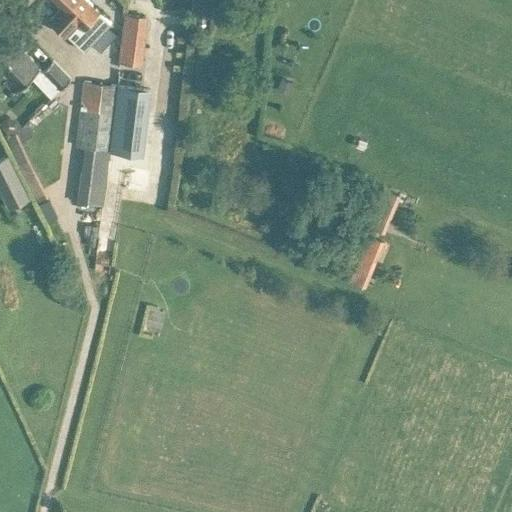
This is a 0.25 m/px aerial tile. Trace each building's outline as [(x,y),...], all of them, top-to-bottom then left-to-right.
[(55,0),(62,5),(51,17),(85,49),(111,21),(88,0),(55,0)] [(214,0),(193,0),(192,14),(213,15),(214,0)] [(139,59),(145,15),(126,12),(119,56),(139,59)] [(15,89),(40,65),(10,34),(0,44),(0,69),(7,76),(5,78),(15,89)] [(42,69),(61,87),(71,77),(53,59),(42,69)] [(114,82),(83,79),(74,145),(87,147),(82,189),(105,193),(111,150),(113,136),(107,135),(114,82)] [(114,82),(107,135),(113,136),(111,150),(144,154),(151,87),(114,82)] [(5,155),(0,157),(0,190),(7,205),(26,195),(5,155)] [(364,223),(387,231),(401,192),(379,183),(364,223)] [(366,285),(384,239),(366,232),(348,278),(366,285)]
